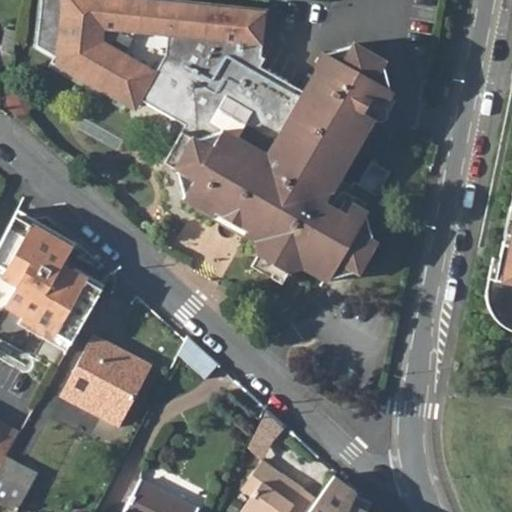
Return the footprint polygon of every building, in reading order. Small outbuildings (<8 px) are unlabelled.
[(184,127),(163,165),(177,172),(184,197),(183,201),(212,217),(216,210),(247,228),(244,234),(253,240),(257,254),(256,257),(286,274),(287,273),(301,268),(326,282),(328,281),(352,273),(355,274),(372,244),(369,242),(362,217),(364,213),(374,200),(387,177),(368,166),(355,189),(349,205),(342,217),(336,214),(351,188),(337,179),(371,118),(353,107),(360,95),(382,106),(390,91),(388,90),(378,66),(380,63),(349,46),(348,48),(324,53),(319,51),(310,67),(312,68),(300,91),(255,67),(260,59),(256,56),(262,13),(122,0),(38,0),(33,49),(54,61),(65,40),(72,44),(57,72),(127,110),(137,107),(140,103),(184,127)] [(73,246),(16,214),(0,244),(0,269),(20,281),(13,292),(4,308),(23,318),(71,345),(92,307),(103,289),(74,272),(72,275),(60,269),(73,246)] [(500,262),(489,314),(492,318),(507,331),(511,332),(511,241),(505,240),(503,253),(500,262)] [(486,308),(489,314),(500,262),(503,253),(496,252),(485,297),(486,308)] [(286,274),(256,257),(248,269),(280,287),(286,274)] [(20,281),(0,269),(0,284),(13,292),(20,281)] [(71,345),(23,318),(16,330),(64,357),(71,345)] [(93,336),(62,396),(118,426),(149,366),(93,336)] [(177,351),(176,355),(203,380),(217,365),(201,351),(195,344),(186,336),(177,351)] [(287,427),(268,410),(247,451),(262,461),(287,427)] [(0,467),(4,460),(8,453),(17,436),(0,427),(0,467)] [(4,460),(0,467),(0,506),(10,511),(18,511),(36,478),(4,460)] [(308,511),(317,500),(303,491),(293,505),(272,490),(282,476),(262,461),(241,491),(251,498),(241,511),(308,511)] [(303,491),(282,476),(272,490),(293,505),(303,491)] [(334,477),(317,500),(308,511),(362,511),(350,506),(355,491),(334,477)] [(194,511),(141,483),(126,511),(194,511)]
